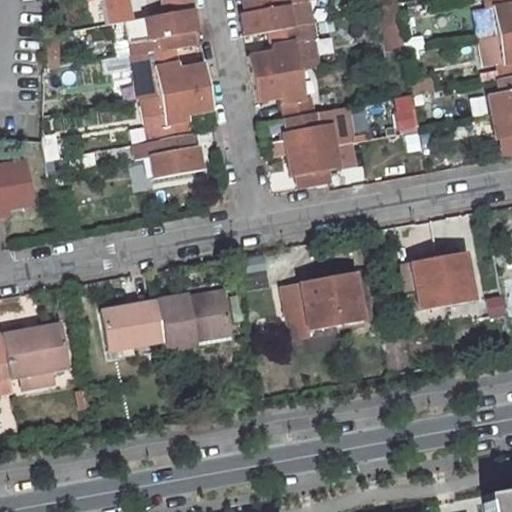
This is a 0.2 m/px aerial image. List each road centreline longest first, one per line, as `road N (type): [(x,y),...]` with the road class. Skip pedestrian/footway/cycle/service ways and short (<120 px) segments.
road 1 (primary): [(1,511),(511,419)]
road 2 (residential): [(255,224),(511,179)]
road 3 (residential): [(0,269),(255,224)]
road 4 (residential): [(216,0),(255,224)]
